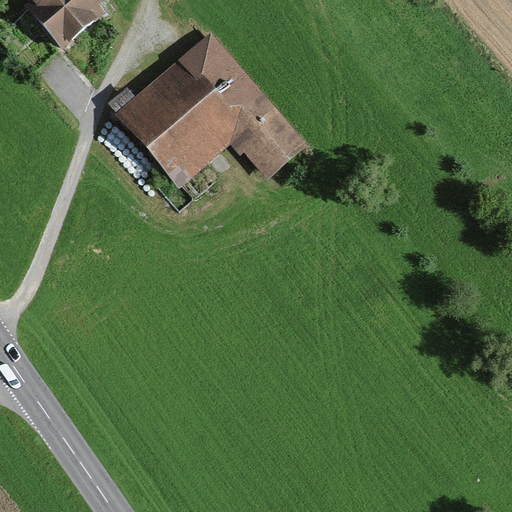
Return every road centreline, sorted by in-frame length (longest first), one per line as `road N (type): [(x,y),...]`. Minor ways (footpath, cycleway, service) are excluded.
road 1 (track): [(160,0),(159,22),(106,95),(0,349)]
road 2 (secondary): [(112,511),(0,350)]
